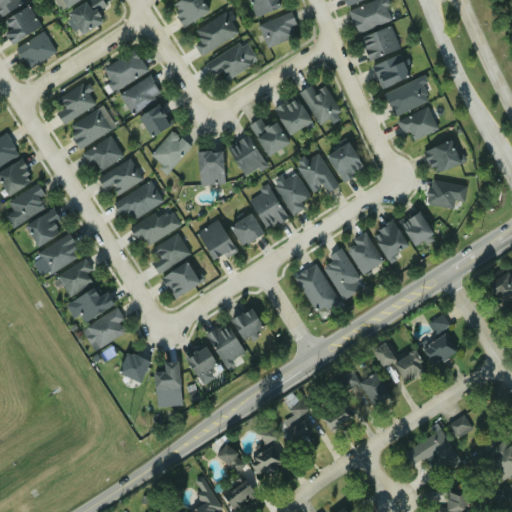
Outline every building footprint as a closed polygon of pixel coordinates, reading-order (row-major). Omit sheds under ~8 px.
[(0,0),(0,16),(20,4),(17,0),(0,0)] [(53,0),(58,10),(81,0),(53,0)] [(101,23),(95,10),(104,5),(101,0),(88,0),(67,10),(78,34),(101,23)] [(207,11),(200,0),(176,0),(169,5),(182,27),(207,11)] [(247,0),(254,17),(279,8),(275,0),(247,0)] [(357,33),(391,18),(382,0),(371,0),(347,11),(357,33)] [(3,25),(6,28),(1,33),(15,46),(38,21),(22,5),(3,25)] [(193,45),(200,55),(236,32),(223,11),(194,30),(200,40),(193,45)] [(266,47),(293,36),(290,27),(295,25),(289,11),(256,25),(266,47)] [(368,60),(398,47),(388,25),(358,38),(368,60)] [(54,52),(41,31),(14,48),(27,69),(54,52)] [(224,77),(255,62),(245,40),(204,60),(211,74),(220,70),(224,77)] [(115,91),(146,69),(132,49),(101,70),(115,91)] [(371,64),(380,87),(408,76),(400,53),(371,64)] [(131,113),(160,93),(148,75),(118,94),(131,113)] [(429,98),(418,76),(383,93),(394,116),(429,98)] [(55,100),(61,108),(54,113),(63,125),(93,102),(78,82),(55,100)] [(312,91),(310,85),(300,89),(314,122),(337,113),(325,85),(312,91)] [(309,121),(293,95),(272,108),(288,134),(309,121)] [(137,116),(150,136),(170,122),(157,103),(137,116)] [(408,130),(412,140),(436,129),(426,106),(395,120),(402,133),(408,130)] [(80,148),(110,128),(96,108),(66,128),(80,148)] [(264,126),(258,117),(247,124),(266,154),(287,141),(274,120),(264,126)] [(189,147),(172,130),(148,154),(165,171),(189,147)] [(0,164),(18,155),(6,134),(0,137),(0,164)] [(247,179),(266,167),(246,135),(226,147),(247,179)] [(79,151),(86,167),(95,163),(97,168),(120,158),(112,137),(79,151)] [(459,162),(450,139),(422,150),(431,173),(459,162)] [(325,155),(342,181),(363,167),(345,141),(325,155)] [(196,150),(197,184),(222,183),(221,150),(196,150)] [(320,186),(324,192),(336,184),(316,153),(295,166),(312,191),(320,186)] [(96,177),(103,189),(110,185),(115,194),(141,179),(129,158),(96,177)] [(0,184),(5,194),(32,181),(21,159),(0,169),(0,184)] [(299,202),(309,195),(291,171),(271,185),(292,214),(302,207),(299,202)] [(119,214),(126,211),(130,218),(161,202),(150,181),(112,201),(119,214)] [(464,184),(428,181),(426,204),(451,206),(452,200),(463,201),(464,184)] [(38,199),(44,196),(37,184),(7,201),(13,210),(4,215),(11,227),(44,208),(38,199)] [(246,198),(265,229),(285,217),(267,186),(246,198)] [(179,225),(167,206),(129,229),(136,239),(141,236),(147,245),(179,225)] [(60,219),(52,208),(23,226),(36,247),(60,232),(54,223),(60,219)] [(398,222),(413,245),(431,233),(416,210),(398,222)] [(239,245),(260,233),(250,213),(228,225),(239,245)] [(224,257),(234,250),(215,220),(195,233),(211,259),(222,252),(224,257)] [(406,245),(390,220),(369,233),(385,258),(406,245)] [(381,260),(363,232),(343,245),(361,273),(381,260)] [(188,253),(175,233),(151,248),(158,258),(150,263),(157,274),(188,253)] [(80,256),(68,234),(36,252),(48,273),(80,256)] [(354,274),(340,250),(320,262),(341,298),(355,290),(348,278),(354,274)] [(85,273),(91,269),(83,258),(55,276),(68,296),(90,282),(85,273)] [(159,278),(173,298),(198,281),(184,261),(159,278)] [(315,264),(293,275),(314,314),(335,303),(315,264)] [(511,269),(487,283),(497,301),(511,293),(511,269)] [(83,322),(112,303),(104,291),(99,294),(93,285),(69,302),(83,322)] [(262,327),(248,306),(228,319),(242,340),(262,327)] [(80,331),(94,351),(124,330),(118,322),(122,319),(114,307),(80,331)] [(447,325),(441,313),(429,321),(436,332),(447,325)] [(223,366),(243,354),(224,322),(204,334),(223,366)] [(454,351),(443,333),(421,346),(432,365),(454,351)] [(392,360),(383,343),(370,349),(379,367),(392,360)] [(195,381),(216,376),(209,349),(188,353),(195,381)] [(404,383),(425,368),(411,350),(391,364),(404,383)] [(147,361),(126,352),(116,372),(138,382),(147,361)] [(162,362),(163,371),(153,372),(154,398),(178,397),(177,361),(162,362)] [(373,372),(357,381),(350,370),(339,377),(346,389),(357,382),(371,406),(388,395),(373,372)] [(478,441),(500,433),(490,403),(468,410),(478,441)] [(330,432),(349,422),(341,406),(322,416),(330,432)] [(470,428),(463,415),(446,424),(453,437),(470,428)] [(310,433),(300,419),(281,433),(295,452),(309,442),(305,437),(310,433)] [(431,454),(440,469),(456,459),(439,430),(401,452),(410,466),(431,454)] [(494,477),(511,474),(511,441),(489,446),(494,477)] [(245,463),(225,443),(214,454),(234,474),(245,463)] [(280,461),(269,445),(247,460),(258,477),(280,461)] [(255,493),(241,477),(220,495),(233,511),(255,493)] [(216,511),(220,509),(203,479),(191,486),(201,505),(188,511),(216,511)] [(498,507),(511,500),(504,485),(490,492),(498,507)] [(434,511),(466,511),(466,494),(445,494),(445,511),(434,511)]
